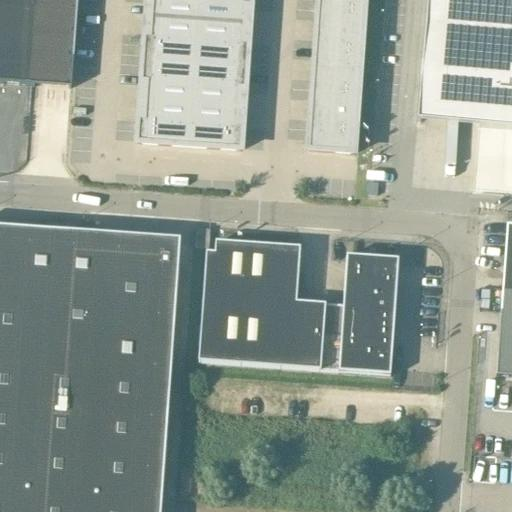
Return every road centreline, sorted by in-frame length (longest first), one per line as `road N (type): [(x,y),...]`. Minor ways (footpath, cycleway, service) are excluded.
road 1 (unclassified): [(453,227),(0,194)]
road 2 (unclassified): [(453,227),(466,243),(448,511)]
road 3 (unknown): [(454,426),(213,406)]
